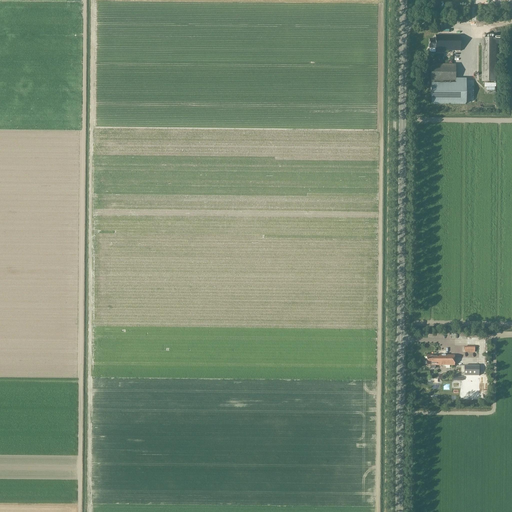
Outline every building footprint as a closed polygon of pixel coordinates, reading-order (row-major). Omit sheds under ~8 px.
[(460,51),(460,35),(435,35),(435,39),(429,39),(429,49),(435,49),(435,51),(460,51)] [(482,38),(482,81),(496,81),(496,38),(482,38)] [(468,44),(469,67),(477,67),(477,44),(468,44)] [(432,64),(432,83),(455,83),(455,65),(432,64)] [(431,104),(466,104),(466,79),(455,79),(455,84),(431,84),(431,104)] [(435,365),(454,366),(454,356),(426,355),(426,365),(430,365),(430,369),(434,369),(435,368),(435,365)] [(479,364),(464,364),(464,374),(479,374),(479,364)]
